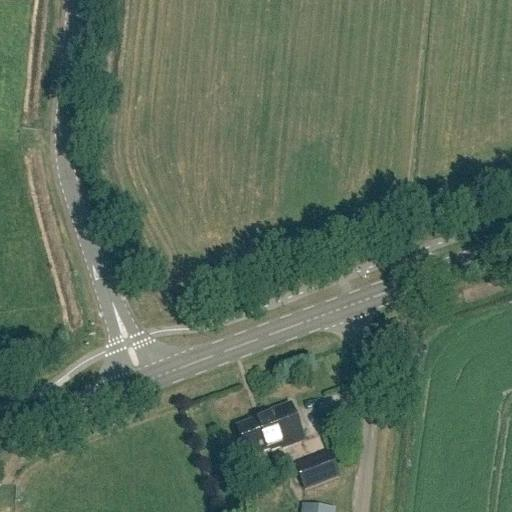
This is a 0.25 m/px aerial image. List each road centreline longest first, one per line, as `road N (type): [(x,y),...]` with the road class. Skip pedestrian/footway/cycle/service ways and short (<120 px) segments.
road 1 (unclassified): [(142,381),(77,217),(67,167),(74,0)]
road 2 (secondary): [(142,381),(353,303)]
road 3 (unclassified): [(361,511),(370,408),(353,303)]
road 4 (secondary): [(353,303),(511,247)]
road 5 (secondary): [(0,438),(142,381)]
